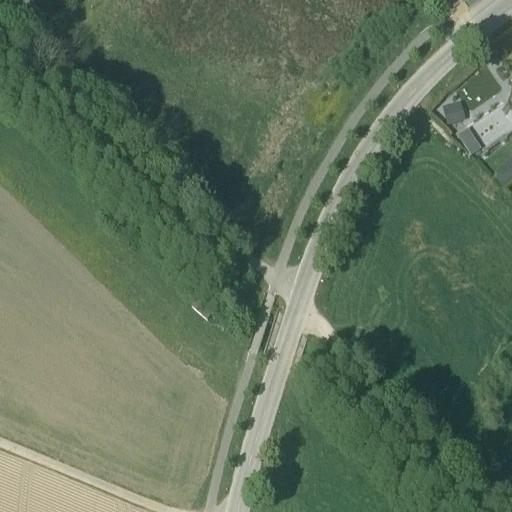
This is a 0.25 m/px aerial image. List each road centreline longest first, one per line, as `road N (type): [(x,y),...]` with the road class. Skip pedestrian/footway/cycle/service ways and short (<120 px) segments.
road 1 (track): [(0,0),(509,511)]
road 2 (tertiary): [(288,320),(313,239),(347,168),(409,85),(502,0)]
road 3 (unclassified): [(186,511),(0,437)]
road 4 (tertiary): [(235,511),(278,354)]
